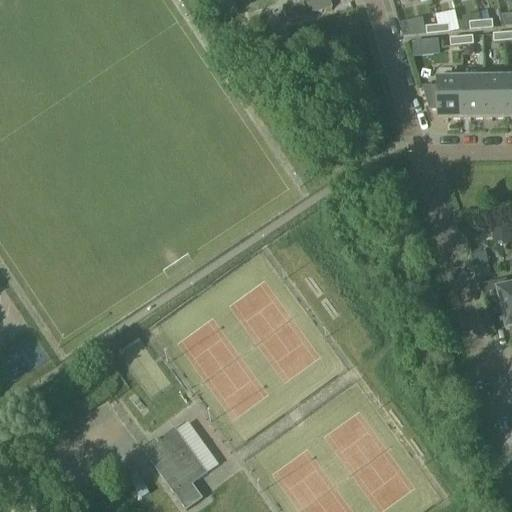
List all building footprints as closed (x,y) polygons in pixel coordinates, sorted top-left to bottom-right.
[(293,0),(295,5),(283,9),(287,25),(307,19),(303,5),(304,5),(305,4),(318,1),(319,0),(293,0)] [(318,1),(305,4),(310,18),(322,14),(318,1)] [(234,3),(227,5),(230,16),(237,14),(234,3)] [(493,22),(481,23),(482,31),(493,30),(493,22)] [(482,31),(481,23),(469,25),(470,33),(482,31)] [(449,27),(438,28),(438,36),(450,35),(449,27)] [(426,29),(427,37),(438,36),(438,28),(426,29)] [(506,43),(505,35),(493,36),(494,44),(506,43)] [(473,38),(462,39),(462,47),(474,46),(473,38)] [(462,39),(450,40),(451,48),(462,47),(462,39)] [(462,121),(461,77),(439,78),(439,81),(439,122),(462,121)] [(463,77),(461,77),(462,121),(484,121),(484,80),(463,81),(463,77)] [(507,80),(484,80),(484,121),(507,121),(507,80)] [(492,231),(494,246),(511,244),(509,228),(492,231)] [(507,281),(484,286),(489,311),(501,308),(502,313),(506,332),(510,331),(511,334),(511,287),(508,288),(507,281)] [(192,486),(208,475),(175,429),(143,452),(186,511),(188,511),(203,502),(192,486)]
